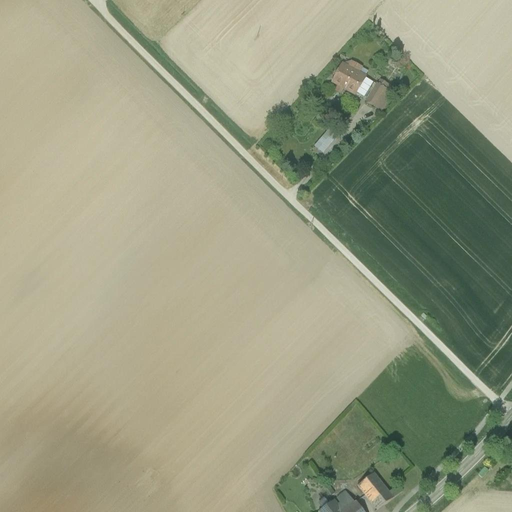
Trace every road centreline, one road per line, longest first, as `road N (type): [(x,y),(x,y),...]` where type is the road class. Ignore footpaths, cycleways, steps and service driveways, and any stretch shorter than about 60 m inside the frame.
road 1 (track): [(501,404),(101,0)]
road 2 (tertiary): [(414,511),(511,415)]
